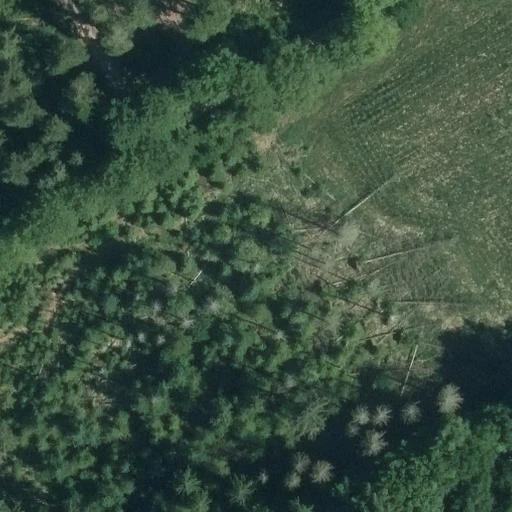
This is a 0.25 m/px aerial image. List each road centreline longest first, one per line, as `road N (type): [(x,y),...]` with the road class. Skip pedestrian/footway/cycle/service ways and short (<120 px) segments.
road 1 (track): [(0,229),(377,0)]
road 2 (track): [(76,0),(157,133)]
